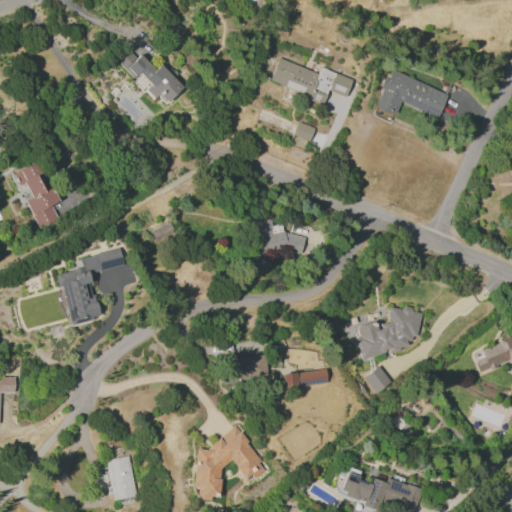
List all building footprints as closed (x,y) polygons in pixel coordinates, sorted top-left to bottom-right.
[(113,59),(132,78),(136,73),(148,84),(142,90),(152,99),(155,95),(164,103),(182,85),(159,63),(154,69),(138,54),(134,57),(124,47),(113,59)] [(317,73),(276,58),(268,81),(323,102),(327,91),(344,97),(351,79),(319,67),(317,73)] [(446,94),(391,70),(387,79),(383,77),(379,87),(382,88),(373,106),(393,115),(399,102),(435,118),(446,94)] [(308,140),(312,127),(296,122),(292,135),(308,140)] [(37,228),(57,219),(50,204),(57,201),(51,187),(44,190),(32,163),(10,173),(17,187),(23,184),(29,198),(24,201),(37,228)] [(252,219),(243,258),(249,260),(246,271),(266,276),(271,253),(285,256),(286,252),(300,255),(304,237),(280,232),(281,226),(269,223),(252,219)] [(155,245),(174,236),(167,221),(148,230),(155,245)] [(120,265),(117,249),(78,257),(80,268),(53,274),(56,286),(61,285),(69,323),(98,317),(90,282),(92,281),(90,272),(120,265)] [(360,360),(415,341),(418,312),(410,311),(408,305),(399,308),(387,306),(386,317),(387,321),(379,323),(374,323),(367,322),(354,326),(357,336),(353,337),(360,360)] [(511,335),(498,335),(498,343),(479,349),(482,356),(474,359),(478,371),(509,361),(511,366),(511,365),(511,335)] [(267,378),(262,354),(227,360),(231,384),(267,378)] [(361,378),(375,393),(389,382),(375,366),(361,378)] [(282,389),(325,382),(323,368),(280,374),(282,389)] [(193,449),(191,487),(196,487),(195,498),(210,499),(211,493),(218,489),(218,480),(218,479),(218,468),(231,460),(244,481),(259,473),(259,464),(246,441),(246,443),(236,427),(199,449),(193,449)] [(134,496),(128,455),(104,459),(106,473),(86,476),(88,490),(109,487),(111,500),(134,496)] [(394,511),(411,511),(418,487),(383,478),(383,481),(370,478),(369,483),(355,480),(357,471),(345,468),(338,497),(361,503),(359,510),(366,511),(371,511),(373,507),(394,511)]
